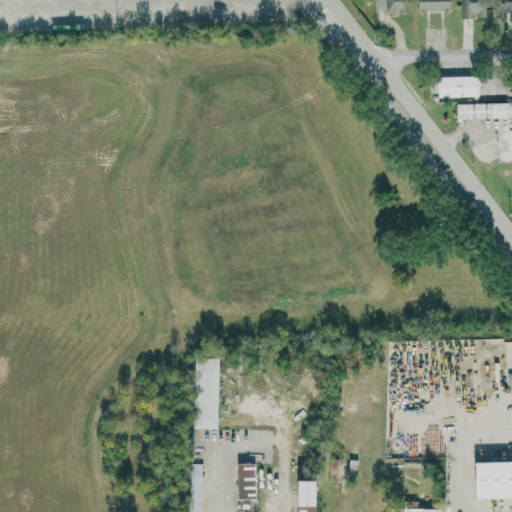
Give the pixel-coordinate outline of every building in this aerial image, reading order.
[(404,12),(403,0),(371,0),(372,9),(383,9),(383,13),(404,12)] [(414,0),(414,12),(448,11),(448,0),(414,0)] [(458,0),(459,18),(483,17),(482,0),(458,0)] [(511,20),(511,0),(492,0),(492,17),(507,17),(506,20),(511,20)] [(475,74),(433,75),(434,96),(476,95),(475,74)] [(453,118),(511,116),(511,102),(452,102),(453,118)] [(218,400),(195,400),(194,427),(218,428),(218,400)] [(476,497),(511,496),(511,459),(475,460),(476,497)] [(256,498),(256,462),(238,462),(238,498),(256,498)] [(200,511),(202,463),(188,463),(187,502),(189,502),(188,511),(200,511)] [(315,511),(316,480),(299,480),(297,511),(315,511)]
